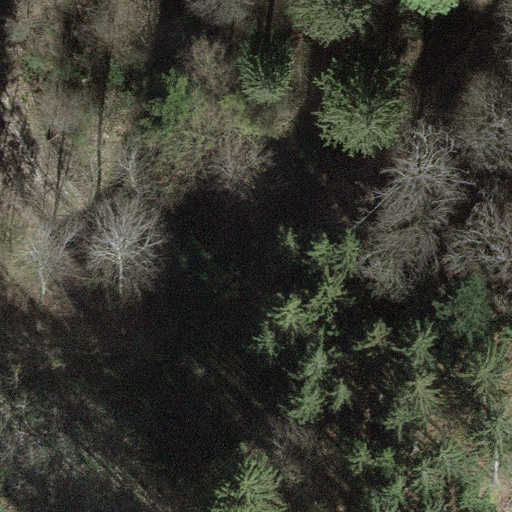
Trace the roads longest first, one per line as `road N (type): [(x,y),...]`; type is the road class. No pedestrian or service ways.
road 1 (track): [(0,344),(109,362),(166,351),(184,328),(175,293),(81,217),(46,172),(0,74)]
road 2 (track): [(184,328),(327,156),(480,0)]
